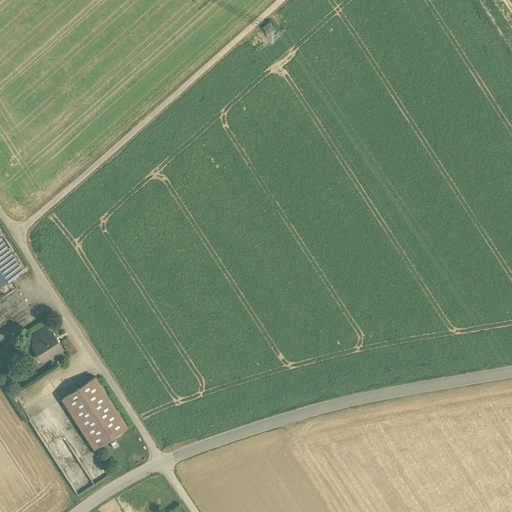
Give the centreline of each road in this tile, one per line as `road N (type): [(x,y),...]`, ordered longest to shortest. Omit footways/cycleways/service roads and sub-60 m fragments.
road 1 (unclassified): [(511,372),(321,408),(150,466),(79,511)]
road 2 (track): [(195,511),(0,210)]
road 3 (track): [(16,234),(282,0)]
